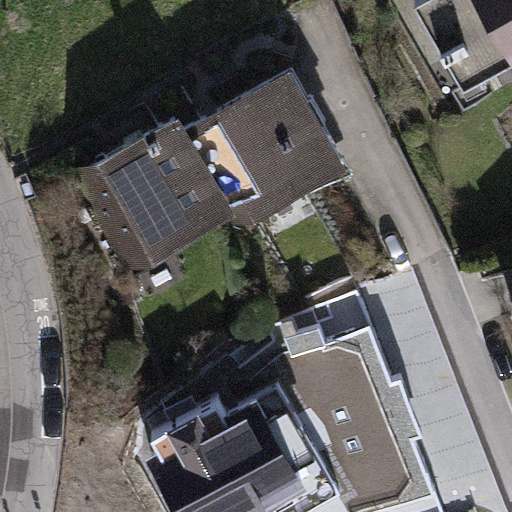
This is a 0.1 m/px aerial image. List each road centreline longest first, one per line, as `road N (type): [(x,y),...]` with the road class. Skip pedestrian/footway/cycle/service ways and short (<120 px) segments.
road 1 (residential): [(511,467),(317,48)]
road 2 (residential): [(26,511),(37,431),(29,307),(0,216)]
